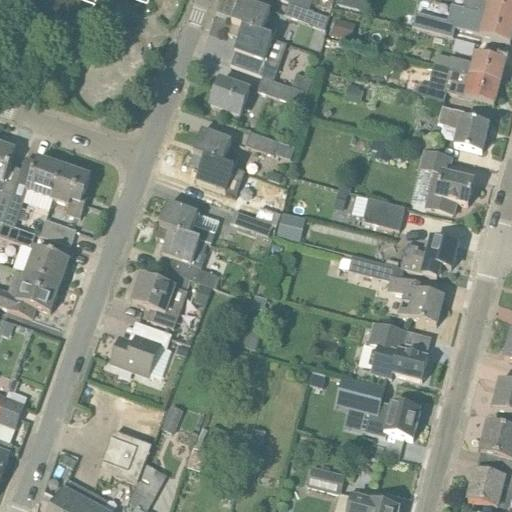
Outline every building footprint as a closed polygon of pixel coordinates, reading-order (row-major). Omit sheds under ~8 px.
[(31,0),(25,18),(24,18),(24,19),(66,34),(62,46),(77,51),(81,40),(84,41),(84,40),(94,11),(95,11),(94,10),(97,2),(90,0),(132,0),(145,5),(147,0),(31,0)] [(306,0),(282,0),(281,5),(287,8),(288,6),(308,13),(312,2),(306,0)] [(489,0),(488,6),(466,0),(462,11),(511,24),(511,0),(510,0),(489,0)] [(272,16),(240,4),(232,28),(273,42),(276,32),(268,29),(272,16)] [(329,20),(308,13),(288,6),(287,8),(283,19),(324,33),(329,20)] [(460,24),(482,30),(480,38),(510,47),(511,39),(511,24),(462,11),(460,24)] [(353,39),(356,26),(339,21),(335,34),(353,39)] [(239,42),(234,55),(264,67),(273,42),(232,28),(228,38),(239,42)] [(500,84),(505,65),(474,57),(472,67),(450,61),(448,70),(500,84)] [(446,95),(494,109),(500,84),(448,70),(434,66),(429,88),(417,85),(414,98),(443,106),(446,95)] [(312,83),(296,77),(291,91),(307,96),(312,83)] [(262,81),(257,95),(301,111),(307,96),(291,91),(262,81)] [(220,83),(210,110),(240,122),(250,95),(220,83)] [(481,157),(489,129),(461,122),(463,116),(442,111),(438,128),(460,134),(456,150),(481,157)] [(233,146),(202,134),(193,159),(234,174),(238,162),(229,159),(233,146)] [(290,164),(294,151),(250,136),(245,149),(273,159),(274,158),(290,164)] [(411,151),(423,154),(434,156),(437,143),(414,137),(411,151)] [(0,149),(0,194),(1,195),(4,186),(16,155),(0,149)] [(468,210),(474,186),(447,179),(452,162),(434,156),(423,154),(418,172),(433,177),(425,208),(448,214),(450,205),(468,210)] [(201,173),(196,186),(225,199),(234,174),(193,159),(190,169),(201,173)] [(49,204),(61,171),(38,162),(30,186),(18,182),(13,199),(11,198),(1,225),(2,226),(2,228),(15,233),(28,196),(49,204)] [(66,218),(80,222),(85,209),(81,207),(91,181),(61,171),(49,204),(69,210),(66,218)] [(0,224),(1,225),(11,198),(1,195),(0,194),(0,224)] [(399,235),(405,212),(368,201),(364,218),(359,217),(356,226),(399,235)] [(214,238),(218,226),(199,219),(168,207),(160,231),(207,249),(207,248),(210,248),(214,238)] [(276,216),(260,211),(256,223),(272,229),(276,216)] [(230,227),(267,240),(272,229),(256,223),(235,215),(230,227)] [(305,223),(282,218),(277,240),(300,246),(305,223)] [(45,225),(40,241),(70,251),(76,235),(45,225)] [(33,238),(15,233),(2,228),(0,232),(0,241),(21,249),(28,252),(33,238)] [(207,249),(160,231),(156,241),(166,245),(162,259),(171,262),(167,275),(212,291),(216,279),(201,274),(206,259),(203,258),(207,249)] [(404,273),(436,282),(440,270),(451,273),(458,249),(432,241),(428,255),(405,247),(398,271),(404,273)] [(24,276),(60,288),(69,264),(32,253),(28,252),(21,249),(13,273),(15,274),(24,277),(24,276)] [(348,275),(391,286),(389,297),(403,300),(398,320),(436,330),(444,301),(418,294),(419,288),(401,284),(404,273),(398,271),(352,259),(348,275)] [(0,310),(31,322),(35,312),(50,317),(60,288),(24,276),(24,277),(15,274),(7,296),(0,293),(0,310)] [(187,296),(142,280),(132,306),(151,313),(147,324),(174,334),(187,296)] [(392,384),(393,378),(422,386),(423,381),(424,382),(427,374),(425,373),(428,362),(402,354),(406,336),(374,328),(368,349),(378,352),(372,378),(392,384)] [(110,367),(129,374),(149,381),(160,351),(166,353),(171,339),(143,329),(139,342),(135,340),(133,347),(119,342),(110,367)] [(180,350),(177,357),(186,360),(188,353),(180,350)] [(325,381),(313,378),(310,389),(322,393),(325,381)] [(511,387),(499,384),(492,412),(511,417),(511,387)] [(384,392),(357,385),(351,401),(348,414),(369,421),(366,436),(386,441),(386,437),(412,444),(419,415),(392,408),(392,410),(381,407),(384,392)] [(23,410),(6,402),(0,417),(0,425),(1,426),(16,433),(24,410),(23,410)] [(172,438),(182,415),(171,411),(162,434),(172,438)] [(497,471),(511,475),(511,432),(488,427),(481,456),(501,461),(498,471),(497,471)] [(187,471),(200,475),(206,456),(199,453),(206,434),(202,432),(194,452),(187,471)] [(254,432),(246,462),(258,465),(265,435),(254,432)] [(114,436),(100,474),(135,488),(150,452),(114,436)] [(13,449),(0,443),(0,484),(10,458),(9,458),(13,449)] [(341,497),(345,480),(313,471),(308,489),(341,497)] [(511,475),(497,471),(495,481),(475,475),(472,490),(470,489),(468,500),(469,500),(468,504),(496,511),(497,511),(502,511),(508,511),(511,496),(511,475)] [(51,511),(95,511),(89,508),(93,500),(67,484),(51,511)] [(135,511),(147,511),(153,502),(134,491),(128,506),(136,511),(135,511)] [(349,511),(393,511),(352,501),(349,511)]
